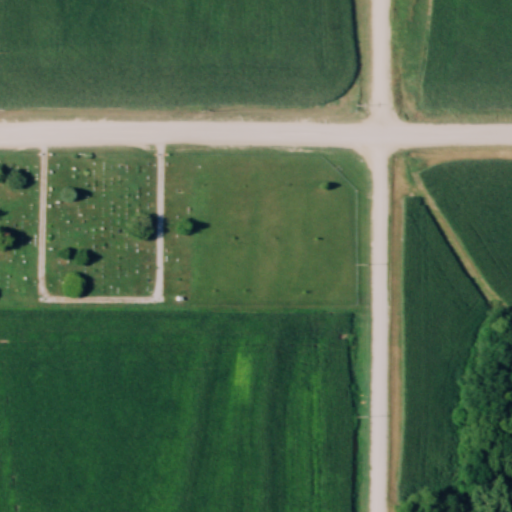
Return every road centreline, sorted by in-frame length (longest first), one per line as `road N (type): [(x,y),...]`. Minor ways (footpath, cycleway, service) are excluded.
road 1 (residential): [(378,511),(380,0)]
road 2 (residential): [(511,138),(0,139)]
